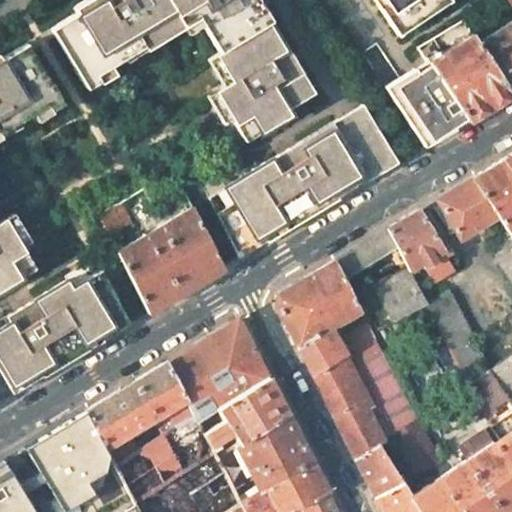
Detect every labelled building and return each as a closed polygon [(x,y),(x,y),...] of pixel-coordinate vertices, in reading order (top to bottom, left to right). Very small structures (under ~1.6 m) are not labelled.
[(76,11),(50,27),(86,86),(99,78),(95,73),(109,64),(123,56),(143,44),(139,37),(149,31),(176,14),(181,21),(196,13),(202,23),(219,51),(215,53),(231,79),(223,84),(215,89),(232,117),(246,140),(290,113),(287,108),(307,96),(295,76),(302,72),(287,47),(284,48),(268,21),(271,20),(258,0),(82,0),(73,6),(76,11)] [(386,0),(375,0),(375,1),(380,8),(388,3),(386,0)] [(386,0),(388,3),(380,8),(398,36),(450,1),(449,0),(386,0)] [(196,13),(181,21),(183,25),(187,32),(202,23),(196,13)] [(176,14),(149,31),(156,41),(183,25),(181,21),(176,14)] [(511,18),(474,41),(511,94),(511,92),(511,18)] [(149,31),(139,37),(143,44),(123,56),(126,59),(156,41),(149,31)] [(433,56),(426,60),(428,63),(466,116),(468,120),(511,94),(474,41),(469,34),(437,54),(433,56)] [(0,288),(35,267),(22,245),(5,216),(0,219),(0,130),(17,120),(32,111),(46,103),(49,108),(62,101),(26,41),(0,58),(0,57),(0,288)] [(215,53),(208,58),(223,84),(231,79),(215,53)] [(413,67),(384,85),(423,146),(455,127),(453,124),(466,116),(428,63),(415,70),(413,67)] [(109,64),(95,73),(99,78),(100,80),(114,72),(109,64)] [(302,72),(295,76),(307,96),(314,91),(302,72)] [(215,89),(207,94),(224,122),(232,117),(215,89)] [(46,103),(32,111),(36,119),(50,110),(49,108),(46,103)] [(302,140),(207,197),(239,258),(398,162),(361,104),(331,123),(334,128),(305,146),(302,140)] [(466,116),(453,124),(455,127),(468,120),(466,116)] [(0,135),(20,124),(17,120),(0,130),(0,135)] [(331,123),(302,140),(305,146),(334,128),(331,123)] [(511,152),(502,158),(511,172),(511,152)] [(511,172),(502,158),(471,177),(497,214),(510,234),(511,232),(511,172)] [(119,201),(96,213),(107,234),(130,223),(119,201)] [(191,206),(116,251),(121,261),(147,312),(223,267),(202,226),(191,206)] [(13,211),(5,216),(22,245),(30,240),(13,211)] [(386,228),(334,259),(343,277),(395,246),(386,228)] [(334,259),(276,294),(273,303),(299,352),(327,334),(332,331),(330,328),(361,311),(343,277),(334,259)] [(10,322),(0,327),(0,371),(13,394),(129,323),(101,269),(71,288),(66,279),(6,316),(10,322)] [(411,275),(379,293),(394,321),(426,303),(411,275)] [(429,301),(459,369),(483,358),(454,290),(429,301)] [(166,360),(184,396),(198,422),(215,410),(267,376),(237,318),(166,360)] [(366,322),(331,342),(339,358),(347,353),(375,338),(371,332),(366,322)] [(310,374),(339,358),(331,342),(327,334),(299,352),(310,374)] [(375,338),(347,353),(375,407),(389,435),(415,417),(375,338)] [(511,353),(489,368),(487,370),(511,406),(511,353)] [(339,358),(310,374),(354,458),(376,443),(382,440),(367,411),(339,358)] [(119,389),(84,410),(107,453),(125,436),(151,420),(161,437),(198,422),(184,396),(166,360),(132,382),(119,389)] [(267,376),(215,410),(223,425),(229,434),(236,446),(285,413),(267,376)] [(375,407),(367,411),(382,440),(389,435),(375,407)] [(236,446),(234,447),(260,491),(262,490),(309,458),(285,413),(236,446)] [(0,511),(137,511),(83,415),(0,465),(0,511)] [(415,417),(389,435),(413,470),(429,468),(440,460),(415,417)] [(125,436),(107,453),(118,475),(138,511),(227,511),(240,504),(235,494),(217,459),(210,447),(205,437),(198,422),(161,437),(135,453),(125,436)] [(223,425),(205,437),(210,447),(229,434),(223,425)] [(492,441),(436,478),(458,511),(506,511),(511,508),(511,444),(510,446),(508,442),(497,449),(492,441)] [(380,511),(410,495),(376,443),(354,458),(380,511)] [(224,454),(217,459),(235,494),(242,490),(224,454)] [(309,458),(262,490),(274,511),(289,511),(326,492),(309,458)] [(458,511),(436,478),(410,495),(420,511),(458,511)] [(260,491),(240,504),(244,511),(274,511),(262,490),(260,491)] [(289,511),(336,511),(326,492),(289,511)] [(420,511),(410,495),(380,511),(420,511)]
